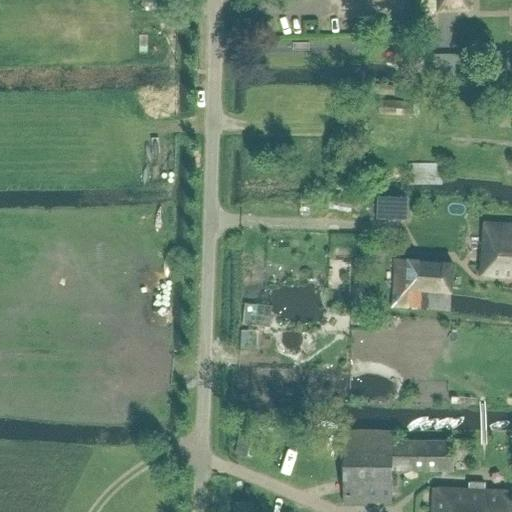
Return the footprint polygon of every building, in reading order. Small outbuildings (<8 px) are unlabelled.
[(423,0),(424,13),(435,12),(435,6),(434,0),(423,0)] [(434,0),(435,6),(435,12),(469,12),(468,0),(434,0)] [(465,74),(465,54),(430,54),(430,73),(465,74)] [(394,87),(372,84),(371,93),(392,96),(394,87)] [(330,93),(294,92),(294,107),(330,108),(330,93)] [(410,102),(378,100),(377,114),(409,117),(410,102)] [(408,164),(408,180),(408,185),(442,185),(441,163),(408,164)] [(511,224),(484,223),(480,274),(511,277),(511,224)] [(342,278),(344,259),(334,258),(332,277),(342,278)] [(452,263),(392,259),(391,308),(407,308),(408,308),(449,312),(449,294),(451,294),(452,263)] [(391,504),(392,430),(342,430),(342,504),(391,504)] [(469,463),(487,462),(487,440),(469,441),(469,463)] [(452,471),(452,441),(392,441),(392,470),(452,471)] [(511,511),(511,496),(507,496),(507,491),(484,491),(485,483),(469,483),(468,490),(434,488),(432,511),(511,511)] [(235,511),(249,511),(250,502),(236,502),(235,511)]
